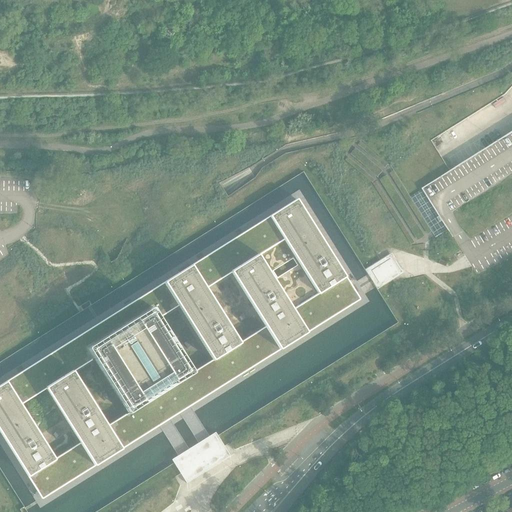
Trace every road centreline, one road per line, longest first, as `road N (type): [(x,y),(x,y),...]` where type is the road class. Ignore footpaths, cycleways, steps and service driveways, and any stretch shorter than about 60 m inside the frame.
road 1 (unknown): [(0,134),(189,119),(321,95),(511,25)]
road 2 (primary): [(511,276),(134,511)]
road 3 (primary): [(195,511),(511,316)]
road 4 (secondary): [(288,492),(387,396),(511,319)]
